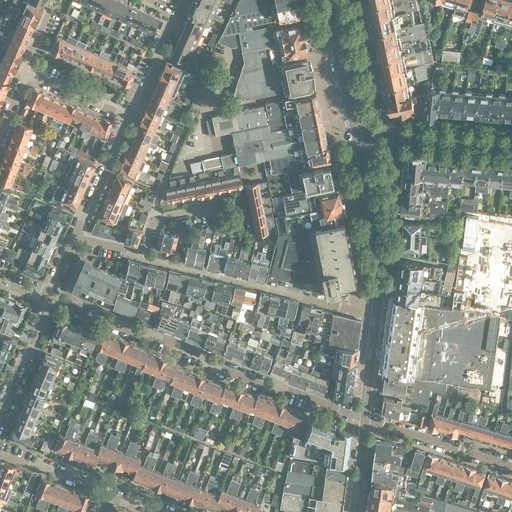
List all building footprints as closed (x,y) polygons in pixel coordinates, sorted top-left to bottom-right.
[(22,0),(18,10),(38,18),(42,8),(22,0)] [(95,0),(92,8),(102,12),(107,0),(95,0)] [(107,0),(102,12),(112,17),(119,0),(107,0)] [(120,0),(119,0),(112,17),(122,21),(129,4),(120,0)] [(192,0),(185,16),(188,17),(204,25),(207,26),(211,17),(222,22),(224,18),(213,13),(218,0),(223,0),(230,3),(231,0),(192,0)] [(236,0),(230,15),(239,13),(296,1),(295,0),(236,0)] [(389,0),(367,5),(370,18),(419,8),(423,7),(420,0),(389,0)] [(456,0),(455,4),(452,15),(464,19),(468,4),(469,4),(470,0),(456,0)] [(465,42),(468,43),(470,42),(472,41),(474,40),(475,38),(476,37),(478,35),(479,33),(480,31),(481,29),(482,27),(482,25),(483,23),(483,21),(483,19),(483,18),(483,16),(487,17),(488,14),(494,16),(499,0),(483,0),(482,8),(483,8),(481,14),(474,11),(471,22),(465,42)] [(511,0),(499,0),(494,16),(495,16),(493,22),(505,25),(507,19),(511,1),(511,0)] [(296,1),(239,13),(242,26),(300,15),(301,12),(301,8),(297,5),(296,1)] [(129,4),(122,21),(132,25),(139,8),(129,4)] [(38,18),(18,10),(15,8),(13,12),(18,13),(15,19),(18,20),(33,27),(38,18)] [(139,8),(132,25),(142,30),(149,13),(139,8)] [(419,8),(370,18),(373,32),(396,27),(422,22),(419,8)] [(149,13),(142,30),(152,34),(159,17),(149,13)] [(188,17),(183,28),(200,35),(204,25),(188,17)] [(18,20),(14,29),(29,36),(33,27),(18,20)] [(396,27),(373,32),(375,45),(428,35),(425,21),(422,22),(396,27)] [(258,47),(303,38),(305,36),(305,35),(305,34),(305,33),(305,32),(305,31),(304,31),(303,30),(301,29),(300,23),(293,24),(293,22),(288,23),(288,22),(238,31),(240,46),(241,51),(258,47)] [(96,27),(106,32),(107,27),(97,23),(96,27)] [(10,27),(7,36),(25,45),(29,36),(14,29),(10,27)] [(106,32),(116,36),(117,32),(107,27),(106,32)] [(183,28),(179,38),(195,45),(200,35),(183,28)] [(220,34),(217,42),(230,48),(240,46),(238,31),(220,34)] [(62,34),(58,32),(50,51),(59,55),(59,54),(65,40),(61,38),(62,34)] [(71,43),(65,40),(59,54),(68,58),(77,39),(78,36),(75,34),(71,43)] [(6,37),(3,35),(1,39),(9,42),(6,48),(21,54),(25,45),(7,36),(6,37)] [(428,35),(375,45),(378,59),(427,49),(427,48),(428,47),(427,41),(425,40),(429,39),(428,35)] [(179,38),(174,48),(191,55),(195,45),(179,38)] [(303,38),(258,47),(258,50),(269,48),(272,64),(305,57),(304,53),(306,53),(305,46),(306,45),(307,44),(307,43),(307,42),(307,40),(306,39),(305,39),(303,38)] [(86,43),(77,39),(68,58),(77,62),(84,48),(85,45),(86,43)] [(0,51),(0,56),(2,57),(18,64),(21,55),(21,54),(6,48),(2,46),(0,51)] [(230,102),(230,103),(310,86),(310,81),(309,77),(309,73),(309,71),(312,71),(313,71),(312,68),(311,66),(311,64),(310,65),(307,65),(305,57),(272,64),(269,48),(258,50),(258,47),(241,51),(243,61),(230,102)] [(84,48),(77,62),(87,67),(93,52),(84,48)] [(174,48),(170,58),(186,65),(191,55),(174,48)] [(427,49),(378,59),(381,73),(434,61),(431,48),(427,49)] [(461,60),(461,49),(443,48),(442,60),(461,60)] [(101,50),(98,55),(92,69),(101,73),(108,59),(110,54),(101,50)] [(98,55),(93,52),(87,67),(92,69),(98,55)] [(114,61),(108,59),(101,73),(110,77),(117,63),(119,59),(121,54),(117,52),(115,57),(116,57),(114,61)] [(18,64),(2,57),(0,62),(0,66),(13,73),(18,64)] [(501,60),(499,66),(506,68),(508,62),(501,60)] [(166,61),(161,70),(182,79),(186,70),(166,61)] [(434,61),(381,73),(384,86),(411,80),(414,80),(429,76),(434,62),(434,61)] [(126,67),(117,63),(110,77),(120,81),(126,67)] [(126,67),(120,81),(119,82),(128,86),(137,67),(132,65),(131,69),(126,67)] [(0,78),(9,82),(13,73),(0,66),(0,78)] [(161,70),(157,80),(178,89),(182,79),(161,70)] [(427,89),(427,91),(424,117),(438,118),(438,116),(441,88),(442,76),(433,75),(432,89),(427,89)] [(154,89),(168,96),(174,98),(178,89),(157,80),(158,81),(154,89)] [(411,80),(384,86),(386,99),(389,99),(416,93),(414,80),(411,80)] [(44,92),(33,87),(26,103),(37,108),(43,93),(44,92)] [(441,88),(438,116),(451,117),(451,114),(453,91),(447,91),(446,90),(446,89),(441,88)] [(154,89),(150,98),(173,109),(175,104),(166,100),(168,96),(154,89)] [(453,91),(451,114),(455,114),(455,115),(456,115),(457,116),(463,117),(463,115),(464,115),(466,93),(459,92),(459,90),(458,90),(453,89),(453,91)] [(422,92),(416,93),(389,99),(387,102),(389,106),(392,109),(392,110),(396,109),(397,113),(401,115),(410,116),(424,118),(424,117),(427,91),(422,92)] [(466,91),(466,93),(464,115),(469,116),(469,117),(476,118),(479,94),(472,93),(472,92),(471,91),(466,91)] [(209,117),(210,120),(205,121),(209,137),(231,132),(235,151),(220,154),(220,155),(222,167),(327,146),(316,92),(265,102),(269,123),(267,124),(263,105),(209,117)] [(479,94),(476,118),(484,119),(484,117),(489,118),(492,95),(492,93),(487,92),(486,93),(486,94),(479,94)] [(47,112),(53,97),(43,93),(37,108),(47,112)] [(492,95),(489,118),(490,119),(497,120),(497,118),(502,119),(504,96),(505,94),(499,94),(498,94),(499,95),(492,95)] [(504,96),(502,119),(503,120),(510,121),(510,120),(511,119),(511,94),(511,95),(511,96),(504,96)] [(63,102),(53,97),(47,112),(45,111),(43,116),(40,121),(45,123),(49,113),(57,116),(63,102)] [(145,107),(160,114),(163,108),(172,112),(173,109),(150,98),(146,107),(145,107)] [(75,107),(63,102),(57,116),(68,121),(75,107)] [(75,133),(78,126),(85,111),(75,107),(68,121),(74,124),(74,127),(73,126),(71,131),(75,133)] [(145,107),(141,116),(165,127),(167,128),(169,124),(158,119),(160,114),(145,107)] [(87,130),(87,129),(93,115),(85,111),(78,126),(84,128),(81,135),(84,137),(87,130)] [(96,133),(103,119),(93,115),(87,129),(87,130),(84,137),(88,138),(91,131),(96,133)] [(138,126),(152,132),(155,126),(160,129),(160,128),(164,130),(165,127),(141,116),(137,126),(138,126)] [(103,118),(103,119),(96,133),(101,136),(100,139),(104,141),(112,122),(103,118)] [(18,121),(14,131),(29,137),(31,132),(42,136),(44,131),(38,129),(33,127),(18,121)] [(138,126),(134,135),(148,142),(152,132),(138,126)] [(14,131),(10,141),(26,147),(29,137),(14,131)] [(178,135),(173,133),(170,139),(175,142),(178,135)] [(134,135),(130,144),(144,151),(147,145),(155,149),(157,145),(152,143),(148,142),(134,135)] [(66,142),(59,138),(56,144),(67,149),(68,146),(65,145),(66,142)] [(10,141),(7,151),(22,156),(24,151),(30,153),(29,153),(35,155),(35,154),(37,155),(38,151),(37,151),(31,149),(26,147),(10,141)] [(125,153),(140,160),(143,154),(148,156),(149,153),(144,151),(130,144),(126,153),(125,153)] [(78,148),(69,145),(67,149),(76,153),(78,148)] [(266,175),(287,171),(287,170),(321,163),(330,161),(327,146),(270,157),(271,166),(265,168),(266,175)] [(88,153),(79,149),(77,153),(87,158),(88,153)] [(22,156),(7,151),(3,160),(19,166),(24,168),(29,170),(31,166),(25,164),(20,162),(22,156)] [(88,153),(87,158),(96,162),(98,157),(88,153)] [(125,153),(121,163),(141,172),(142,171),(145,162),(140,160),(125,153)] [(94,165),(69,154),(68,158),(75,161),(73,167),(73,168),(89,175),(94,165)] [(45,155),(42,164),(47,166),(51,157),(45,155)] [(222,167),(220,155),(201,159),(204,171),(207,170),(222,167)] [(407,157),(405,186),(423,188),(426,159),(426,158),(423,158),(423,156),(421,156),(420,155),(416,155),(415,156),(414,155),(413,157),(407,157)] [(451,162),(426,159),(423,188),(428,188),(435,197),(437,195),(448,196),(449,180),(450,181),(451,162)] [(3,160),(0,168),(0,170),(15,176),(19,166),(3,160)] [(167,162),(161,160),(158,168),(164,170),(167,162)] [(450,181),(449,182),(462,183),(462,181),(464,163),(465,160),(460,160),(460,162),(451,162),(450,181)] [(121,163),(117,172),(132,178),(135,172),(154,181),(156,177),(142,171),(141,172),(121,163)] [(289,180),(292,192),(333,184),(329,165),(322,167),(321,163),(287,170),(287,171),(287,173),(284,174),(285,181),(289,180)] [(464,163),(462,181),(476,182),(477,164),(464,163)] [(71,172),(68,177),(68,178),(84,186),(89,175),(73,168),(73,167),(66,164),(64,168),(68,170),(71,172)] [(477,164),(476,182),(489,184),(490,165),(477,164)] [(490,165),(489,184),(488,195),(492,195),(493,184),(502,185),(503,166),(490,165)] [(234,175),(230,176),(232,188),(242,186),(239,174),(238,166),(233,167),(234,171),(233,172),(234,175)] [(511,167),(503,166),(502,185),(511,186),(509,197),(511,197),(511,167)] [(218,170),(219,178),(220,178),(222,190),(232,188),(230,176),(225,177),(225,173),(223,174),(222,169),(218,170)] [(0,170),(0,181),(11,185),(16,187),(16,188),(22,190),(24,185),(18,183),(13,182),(15,176),(0,170)] [(48,181),(51,174),(45,172),(42,179),(48,181)] [(64,188),(80,195),(84,186),(68,178),(68,177),(61,174),(60,178),(67,181),(64,188)] [(117,174),(112,185),(127,192),(130,186),(136,188),(137,187),(141,189),(142,187),(142,186),(117,174)] [(189,184),(185,185),(187,197),(197,195),(195,183),(194,175),(189,176),(190,181),(188,181),(189,184)] [(176,187),(175,187),(177,199),(187,197),(185,185),(184,177),(179,178),(180,183),(179,183),(180,186),(176,187)] [(219,178),(210,180),(212,192),(222,190),(220,178),(219,178)] [(174,179),(170,180),(170,184),(169,185),(170,188),(165,189),(167,201),(177,199),(175,187),(176,187),(174,179)] [(212,192),(210,180),(195,183),(197,195),(198,197),(212,194),(212,192)] [(258,182),(246,185),(248,195),(260,192),(259,188),(263,188),(263,186),(267,185),(266,181),(258,182)] [(55,188),(50,200),(58,204),(61,199),(62,200),(63,201),(65,203),(67,202),(75,206),(80,195),(64,188),(57,184),(55,188)] [(282,195),(283,201),(283,203),(286,213),(317,207),(342,202),(339,189),(334,190),(333,184),(292,192),(292,193),(282,195)] [(112,185),(107,195),(123,202),(123,201),(127,192),(112,185)] [(0,198),(5,201),(15,205),(17,199),(8,195),(9,190),(0,186),(0,198)] [(423,188),(405,186),(404,199),(402,199),(401,213),(407,213),(407,214),(441,219),(446,220),(447,200),(437,200),(435,197),(428,188),(423,188)] [(151,195),(148,194),(146,200),(152,203),(157,192),(153,190),(151,195)] [(35,197),(48,202),(50,197),(37,191),(35,197)] [(260,192),(248,195),(250,204),(261,202),(270,201),(269,196),(265,197),(264,196),(260,197),(260,192)] [(107,195),(103,206),(123,214),(124,215),(126,208),(128,204),(123,201),(123,202),(107,195)] [(18,206),(15,205),(5,201),(0,198),(0,210),(1,211),(4,204),(17,210),(18,206)] [(146,200),(144,205),(143,208),(149,210),(152,203),(146,200)] [(252,214),(263,212),(271,210),(271,206),(266,207),(266,206),(262,207),(261,202),(250,204),(251,214),(252,214)] [(342,202),(317,207),(286,213),(286,214),(280,215),(274,216),(278,234),(329,224),(328,218),(344,215),(342,202)] [(474,203),(461,202),(460,209),(473,211),(474,203)] [(117,216),(121,218),(123,214),(103,206),(99,216),(107,220),(108,222),(111,224),(114,222),(115,223),(117,216)] [(46,217),(61,224),(62,224),(66,214),(50,207),(46,217)] [(252,214),(253,224),(274,220),(273,216),(269,217),(268,215),(264,216),(263,212),(252,214)] [(398,300),(389,371),(505,384),(511,326),(511,218),(464,213),(452,307),(398,300)] [(441,224),(441,219),(407,214),(406,221),(405,221),(403,247),(401,248),(401,254),(438,261),(440,251),(431,249),(432,236),(440,237),(441,224)] [(46,217),(41,227),(57,233),(61,224),(46,217)] [(131,218),(128,225),(127,226),(127,228),(124,241),(135,244),(143,223),(139,221),(131,218)] [(274,220),(253,224),(255,234),(267,232),(266,228),(271,227),(270,226),(275,225),(274,220)] [(0,226),(8,230),(10,225),(0,221),(0,226)] [(91,233),(96,234),(101,223),(96,221),(91,233)] [(344,221),(329,224),(278,234),(265,283),(276,285),(278,278),(304,284),(302,290),(311,292),(311,290),(327,294),(327,296),(332,297),(347,294),(345,284),(356,282),(344,221)] [(96,234),(102,236),(107,226),(101,223),(96,234)] [(107,237),(111,227),(107,226),(102,236),(107,237)] [(37,237),(52,243),(57,233),(41,227),(37,237)] [(111,227),(107,237),(113,238),(116,229),(115,229),(111,227)] [(179,229),(177,237),(182,237),(182,235),(188,237),(189,232),(185,231),(179,229)] [(200,234),(192,265),(201,267),(205,249),(201,249),(206,230),(201,229),(200,234)] [(158,232),(155,248),(159,249),(159,250),(168,252),(169,252),(173,253),(178,232),(172,231),(171,235),(163,233),(158,232)] [(187,245),(183,263),(192,265),(200,234),(193,233),(190,246),(187,245)] [(28,245),(33,247),(48,253),(52,243),(37,237),(34,235),(34,236),(32,235),(28,245)] [(229,241),(221,272),(230,274),(234,256),(230,255),(234,240),(230,239),(229,242),(229,241)] [(217,253),(213,270),(221,272),(229,241),(225,241),(223,248),(219,246),(217,253)] [(209,250),(205,268),(213,270),(217,253),(219,246),(219,245),(216,244),(214,252),(209,250)] [(234,256),(230,274),(238,276),(244,252),(245,251),(246,245),(242,244),(240,251),(239,251),(238,257),(234,256)] [(4,247),(0,257),(6,259),(11,249),(5,247),(5,248),(4,247)] [(19,247),(17,251),(17,252),(44,263),(48,253),(33,247),(30,252),(19,247)] [(11,249),(6,259),(13,262),(15,257),(26,261),(24,267),(40,274),(44,263),(17,252),(17,251),(11,249)] [(250,260),(246,278),(254,280),(261,251),(257,250),(256,255),(255,262),(250,260)] [(244,252),(238,276),(246,278),(250,260),(246,259),(248,252),(245,251),(244,252)] [(261,251),(254,280),(263,282),(268,259),(264,258),(265,252),(261,251)] [(115,290),(116,287),(120,278),(89,265),(91,261),(87,259),(79,256),(66,288),(67,288),(66,292),(69,293),(70,294),(72,293),(73,293),(74,291),(77,293),(79,289),(110,302),(113,293),(115,290)] [(121,277),(118,290),(125,292),(127,284),(128,278),(134,280),(139,263),(128,260),(124,278),(121,277)] [(401,260),(399,272),(424,277),(441,280),(443,270),(441,267),(430,265),(401,260)] [(134,280),(133,285),(142,287),(147,265),(139,263),(134,280)] [(449,263),(446,272),(454,274),(456,265),(452,264),(449,263)] [(147,265),(142,287),(142,288),(142,291),(147,292),(149,283),(152,284),(156,267),(147,265)] [(156,267),(152,284),(157,285),(155,294),(159,295),(166,269),(156,267)] [(179,272),(169,270),(165,287),(170,288),(167,300),(173,302),(174,295),(179,272)] [(179,272),(174,295),(173,302),(177,303),(179,296),(180,290),(184,291),(188,274),(179,272)] [(399,272),(398,285),(438,292),(438,291),(439,292),(441,280),(424,277),(399,272)] [(446,272),(443,285),(452,287),(454,274),(446,272)] [(188,274),(184,291),(185,292),(183,296),(187,297),(187,299),(189,299),(189,300),(183,302),(183,304),(189,307),(197,276),(188,274)] [(197,276),(189,307),(192,308),(194,306),(195,302),(196,303),(196,300),(195,300),(197,294),(201,296),(205,278),(197,276)] [(205,278),(201,296),(206,297),(205,303),(204,305),(207,306),(214,281),(205,278)] [(214,281),(207,306),(208,306),(208,307),(214,308),(216,299),(218,300),(223,283),(214,281)] [(223,283),(218,300),(223,301),(221,307),(220,313),(224,314),(226,308),(231,285),(223,283)] [(230,301),(236,303),(235,306),(233,318),(237,319),(245,288),(234,285),(230,301)] [(398,285),(396,298),(440,304),(443,293),(442,292),(439,292),(438,291),(438,292),(398,285)] [(442,292),(443,293),(451,295),(452,287),(443,285),(442,292)] [(245,288),(237,319),(244,322),(245,318),(242,317),(244,309),(245,305),(251,306),(255,291),(245,288)] [(259,317),(258,320),(257,325),(262,326),(269,294),(260,292),(256,309),(261,310),(260,316),(260,318),(259,317)] [(131,300),(117,294),(116,298),(128,303),(129,303),(131,300)] [(269,294),(262,326),(267,328),(269,318),(273,319),(274,314),(279,296),(269,294)] [(279,296),(274,314),(280,315),(278,321),(278,323),(277,328),(280,329),(288,298),(279,296)] [(113,310),(124,314),(128,303),(116,298),(113,310)] [(280,329),(279,333),(279,334),(289,337),(290,333),(285,331),(286,327),(286,324),(286,323),(288,317),(293,318),(297,301),(288,298),(280,329)] [(4,321),(0,329),(0,331),(3,332),(15,303),(6,299),(0,313),(5,315),(3,320),(4,321)] [(15,303),(3,332),(13,336),(15,331),(9,328),(13,318),(19,321),(25,306),(16,302),(15,303)] [(149,302),(148,304),(147,308),(157,312),(159,306),(149,302)] [(129,303),(128,303),(124,314),(129,316),(134,305),(129,303)] [(310,306),(302,303),(297,321),(302,322),(300,331),(304,332),(310,306)] [(158,315),(153,326),(162,329),(161,330),(171,334),(178,318),(172,316),(174,311),(170,310),(171,307),(162,304),(160,311),(159,311),(158,315)] [(139,307),(134,305),(129,316),(134,318),(139,307)] [(303,337),(313,340),(321,309),(321,308),(310,306),(304,332),(304,333),(303,337)] [(139,307),(134,318),(153,326),(158,315),(139,307)] [(326,343),(328,344),(355,348),(359,318),(321,309),(313,340),(322,341),(326,341),(326,343)] [(178,318),(171,334),(181,338),(188,322),(178,318)] [(183,339),(192,342),(198,327),(200,322),(192,318),(183,339)] [(59,320),(53,334),(51,339),(56,341),(56,342),(60,344),(68,324),(68,323),(59,320)] [(200,323),(198,327),(192,342),(201,346),(209,325),(200,322),(200,323)] [(244,322),(242,329),(252,333),(254,326),(247,323),(245,322),(244,322)] [(68,324),(60,344),(64,345),(66,340),(71,342),(77,328),(68,324)] [(209,325),(201,346),(210,349),(218,329),(209,325)] [(77,328),(71,342),(77,344),(75,349),(78,351),(86,332),(77,328)] [(218,329),(210,349),(218,353),(225,337),(227,333),(218,329)] [(95,359),(99,361),(110,335),(100,330),(93,346),(99,349),(95,359)] [(261,332),(259,336),(268,340),(270,335),(270,336),(271,333),(262,330),(261,332)] [(293,330),(291,341),(301,345),(303,337),(304,333),(293,330)] [(86,332),(78,351),(88,355),(96,335),(86,332)] [(0,334),(0,346),(7,349),(10,348),(12,344),(10,342),(11,339),(0,334)] [(227,339),(221,354),(230,358),(238,337),(229,334),(227,339)] [(110,335),(99,361),(104,363),(108,353),(113,354),(119,338),(110,335)] [(270,335),(268,340),(278,344),(279,341),(279,339),(277,338),(270,336),(270,335)] [(238,337),(230,358),(239,361),(247,341),(238,337)] [(247,341),(239,361),(247,365),(256,345),(258,340),(249,337),(248,341),(247,341)] [(119,338),(113,354),(118,357),(114,367),(118,369),(129,342),(119,338)] [(281,343),(289,347),(292,342),(283,338),(281,343)] [(326,341),(322,341),(320,352),(334,356),(337,357),(338,357),(355,362),(357,348),(355,348),(328,344),(326,343),(326,341)] [(129,342),(118,369),(123,371),(128,360),(132,362),(139,346),(129,342)] [(256,345),(247,365),(256,368),(264,350),(264,348),(256,345)] [(301,345),(298,352),(307,356),(309,351),(310,349),(301,345)] [(149,350),(139,346),(132,362),(138,364),(133,375),(137,377),(141,368),(148,352),(149,350)] [(264,350),(256,368),(265,372),(272,356),(265,354),(266,351),(264,350)] [(141,368),(142,368),(151,371),(157,356),(148,352),(141,368)] [(41,362),(41,363),(56,369),(58,364),(63,366),(65,361),(45,353),(41,362)] [(328,357),(318,353),(316,360),(321,362),(321,363),(324,364),(324,363),(325,363),(328,357)] [(274,358),(268,373),(277,377),(285,357),(276,354),(274,358)] [(285,357),(277,377),(286,380),(292,365),(289,364),(291,357),(286,355),(285,357)] [(157,356),(151,371),(156,374),(152,385),(156,387),(167,360),(157,356)] [(334,356),(333,365),(332,374),(336,375),(353,377),(355,362),(338,357),(337,357),(334,356)] [(167,360),(156,387),(161,389),(166,378),(170,379),(176,366),(177,364),(167,360)] [(41,363),(38,372),(57,380),(59,376),(54,374),(56,369),(41,363)] [(292,365),(286,380),(294,383),(302,364),(299,363),(297,367),(292,365)] [(302,364),(294,383),(304,387),(310,372),(306,371),(308,366),(303,364),(303,365),(302,364)] [(176,366),(170,379),(170,382),(175,384),(170,395),(175,396),(186,370),(176,366)] [(310,372),(304,387),(312,391),(320,371),(312,368),(310,372)] [(186,370),(175,396),(180,398),(184,387),(189,389),(195,373),(186,370)] [(400,372),(384,370),(381,390),(388,391),(400,392),(400,394),(404,396),(404,398),(415,401),(417,378),(403,376),(403,375),(399,375),(400,372)] [(322,395),(328,380),(324,378),(326,374),(320,371),(312,391),(322,395)] [(38,372),(34,381),(48,387),(51,382),(56,384),(57,380),(38,372)] [(195,373),(189,389),(194,391),(190,402),(194,404),(205,377),(195,373)] [(350,403),(353,377),(336,375),(335,383),(331,383),(329,397),(347,404),(350,403)] [(205,377),(194,404),(199,406),(203,395),(208,397),(214,381),(205,377)] [(417,378),(415,401),(428,404),(430,389),(446,394),(448,381),(417,377),(417,378)] [(34,381),(30,390),(50,398),(51,394),(46,392),(48,387),(34,381)] [(214,381),(208,397),(213,399),(209,410),(213,412),(214,410),(218,399),(224,385),(214,381)] [(214,410),(215,410),(219,412),(224,401),(228,403),(235,387),(225,383),(224,385),(218,399),(214,410)] [(235,387),(228,403),(234,405),(229,416),(233,418),(234,417),(244,391),(235,387)] [(30,390),(26,399),(41,405),(43,400),(48,402),(50,398),(30,390)] [(94,393),(87,390),(85,396),(91,399),(94,393)] [(234,417),(239,419),(243,409),(248,411),(254,395),(244,391),(234,417)] [(257,394),(250,410),(256,412),(252,423),(255,425),(266,398),(257,394)] [(385,394),(384,405),(411,410),(412,407),(402,404),(403,397),(385,394)] [(66,405),(69,397),(62,395),(59,402),(66,405)] [(266,398),(255,425),(261,427),(265,416),(270,418),(276,402),(266,398)] [(26,399),(22,408),(42,417),(43,413),(38,411),(41,405),(26,399)] [(276,402),(270,418),(275,420),(271,431),(275,433),(286,406),(276,402)] [(434,403),(428,427),(438,430),(442,414),(437,412),(436,412),(439,404),(434,403)] [(411,410),(384,405),(382,415),(399,418),(400,414),(408,415),(409,411),(411,411),(411,410)] [(286,406),(275,433),(280,435),(285,424),(289,426),(296,410),(286,406)] [(442,414),(438,430),(447,432),(452,417),(455,409),(451,407),(448,416),(442,414)] [(22,408),(19,418),(33,424),(35,419),(40,421),(42,417),(22,408)] [(296,410),(289,426),(293,427),(291,432),(297,434),(306,414),(296,410)] [(452,417),(447,432),(457,435),(458,431),(462,419),(464,411),(460,410),(458,419),(452,417)] [(462,419),(458,431),(468,433),(471,422),(473,413),(470,412),(468,421),(462,419)] [(420,413),(418,424),(425,426),(427,415),(420,413)] [(308,415),(298,436),(305,439),(313,417),(308,415)] [(471,422),(468,433),(477,436),(483,416),(480,415),(477,423),(471,422)] [(483,416),(477,436),(489,439),(492,428),(484,426),(487,417),(483,416)] [(292,434),(288,454),(323,461),(347,464),(352,433),(352,432),(313,417),(305,439),(298,436),(292,434)] [(19,418),(15,427),(34,435),(36,431),(31,429),(33,424),(19,418)] [(492,428),(489,439),(490,440),(500,443),(506,423),(502,422),(500,430),(495,428),(492,428)] [(506,423),(500,443),(510,446),(511,438),(511,433),(507,432),(509,427),(510,424),(506,423)] [(52,449),(62,453),(73,425),(69,424),(65,436),(58,434),(52,449)] [(73,425),(62,453),(72,457),(78,441),(74,439),(79,427),(73,425)] [(34,435),(15,427),(14,427),(10,436),(25,443),(28,437),(33,439),(34,435)] [(194,432),(192,436),(202,440),(207,430),(199,427),(197,431),(195,430),(194,432)] [(78,441),(72,457),(82,461),(93,433),(89,431),(84,443),(78,441)] [(93,433),(82,461),(92,464),(94,459),(98,449),(93,447),(98,435),(93,433)] [(98,449),(94,459),(104,462),(114,435),(110,433),(106,445),(100,443),(98,449)] [(114,435),(104,462),(114,466),(120,450),(115,448),(120,437),(114,435)] [(40,449),(44,450),(49,452),(52,443),(46,440),(43,439),(40,449)] [(234,443),(225,439),(221,448),(231,451),(234,443)] [(120,450),(114,466),(123,470),(134,442),(130,441),(126,452),(120,450)] [(377,441),(376,449),(402,452),(402,453),(411,456),(413,448),(393,443),(377,441)] [(134,442),(123,470),(133,474),(137,463),(139,458),(135,456),(139,444),(134,442)] [(244,447),(238,445),(235,453),(241,455),(244,447)] [(402,452),(376,449),(374,458),(397,461),(401,462),(402,453),(402,452)] [(407,473),(418,476),(426,452),(416,449),(411,466),(409,465),(408,467),(406,472),(407,473)] [(137,463),(133,474),(131,479),(141,483),(152,455),(153,452),(150,450),(148,454),(147,454),(143,465),(137,463)] [(232,455),(224,452),(218,465),(226,468),(232,455)] [(420,476),(424,478),(427,469),(433,471),(438,456),(428,452),(420,476)] [(152,455),(141,483),(151,487),(157,471),(152,469),(157,457),(152,455)] [(438,456),(433,471),(438,473),(436,482),(439,483),(447,459),(438,456)] [(397,461),(374,458),(373,466),(397,469),(406,472),(408,467),(400,466),(400,462),(401,462),(397,461)] [(327,465),(299,460),(290,459),(288,469),(297,471),(346,479),(347,468),(327,465)] [(447,459),(439,483),(443,484),(446,476),(446,475),(451,477),(457,462),(447,459)] [(276,460),(274,468),(280,470),(283,462),(277,460),(276,460)] [(0,461),(0,473),(10,478),(12,472),(17,474),(19,469),(0,461)] [(157,471),(151,487),(160,490),(171,463),(167,461),(163,473),(157,471)] [(457,462),(451,477),(457,479),(457,480),(455,488),(458,489),(466,465),(457,462)] [(171,463),(160,490),(170,494),(177,478),(172,477),(176,465),(171,463)] [(262,468),(255,465),(252,474),(259,476),(262,468)] [(466,465),(458,489),(462,491),(465,482),(471,483),(476,468),(466,465)] [(179,479),(173,495),(183,499),(194,471),(194,472),(196,468),(192,466),(190,470),(185,482),(179,479)] [(415,489),(416,483),(406,482),(407,473),(406,472),(397,469),(373,466),(372,477),(392,484),(406,488),(415,489)] [(474,494),(470,506),(474,507),(486,471),(476,468),(471,483),(477,485),(474,494)] [(288,469),(286,479),(294,482),(344,490),(346,479),(297,471),(288,469)] [(194,471),(183,499),(193,503),(199,487),(194,485),(199,473),(194,472),(194,471)] [(0,473),(0,484),(6,487),(8,481),(13,484),(15,480),(10,478),(0,473)] [(31,473),(26,484),(32,487),(37,475),(31,473)] [(489,473),(481,497),(485,498),(488,489),(493,491),(498,476),(489,473)] [(219,494),(215,505),(224,508),(236,477),(232,475),(226,490),(221,489),(219,494)] [(236,477),(224,508),(234,511),(240,496),(235,494),(240,483),(239,482),(241,476),(237,475),(237,477),(236,477)] [(498,476),(493,491),(499,493),(496,502),(500,503),(508,479),(498,476)] [(41,477),(35,493),(40,495),(36,506),(40,508),(50,481),(41,477)] [(199,487),(193,503),(203,507),(213,479),(209,477),(205,489),(199,487)] [(392,484),(372,477),(372,479),(371,491),(370,491),(370,492),(399,496),(407,498),(408,498),(410,498),(412,499),(414,498),(415,498),(415,495),(416,494),(415,492),(414,491),(407,489),(407,488),(392,484)] [(213,479),(203,507),(213,510),(215,505),(219,494),(214,492),(218,481),(213,479)] [(286,479),(283,491),(292,492),(309,495),(323,497),(342,501),(344,490),(294,482),(286,479)] [(511,480),(508,479),(500,503),(504,505),(507,496),(511,497),(511,480)] [(50,481),(40,508),(45,510),(50,499),(54,501),(61,485),(50,481)] [(0,484),(0,496),(14,502),(15,498),(4,493),(6,487),(0,484)] [(26,484),(23,494),(29,496),(32,487),(26,484)] [(61,485),(54,501),(60,503),(55,511),(61,511),(70,488),(61,485)] [(240,496),(234,511),(245,511),(254,488),(250,486),(246,498),(240,496)] [(70,488),(61,511),(66,511),(69,506),(74,508),(80,492),(70,488)] [(254,488),(245,511),(256,511),(257,510),(260,503),(255,501),(259,490),(254,488)] [(276,506),(275,508),(299,511),(306,511),(308,511),(340,511),(342,501),(323,497),(309,495),(292,492),(283,491),(281,502),(277,501),(276,506)] [(80,492),(74,508),(72,511),(77,511),(79,510),(84,511),(90,496),(80,492)] [(399,496),(370,492),(368,504),(369,504),(423,511),(426,511),(427,511),(428,507),(429,504),(407,498),(399,496)] [(278,495),(274,494),(273,497),(270,504),(276,506),(277,501),(278,495)] [(431,497),(422,494),(420,501),(429,504),(431,497)] [(0,496),(0,501),(5,503),(5,502),(12,505),(14,502),(0,496)] [(431,497),(429,504),(428,507),(443,511),(442,511),(481,511),(455,504),(431,497)]
